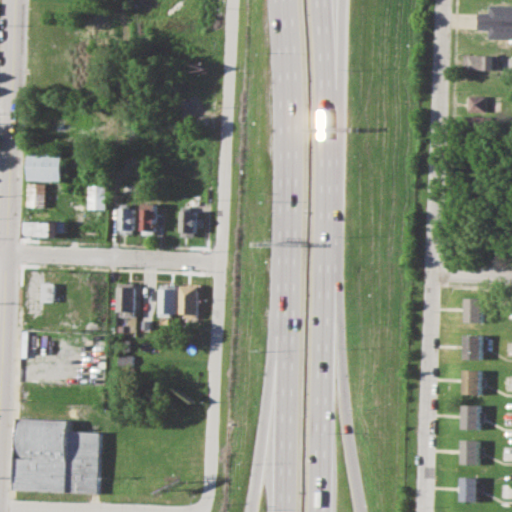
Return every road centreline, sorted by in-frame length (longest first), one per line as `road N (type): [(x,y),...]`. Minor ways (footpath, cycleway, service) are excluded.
road 1 (residential): [(232,0),(207,511)]
road 2 (residential): [(425,511),(446,0)]
road 3 (tertiary): [(18,0),(0,422)]
road 4 (motorway): [(284,0),(291,123),(283,397)]
road 5 (motorway): [(321,336),(328,39)]
road 6 (residential): [(0,250),(220,261)]
road 7 (motorway): [(362,511),(344,382),(321,336)]
road 8 (motorway): [(317,511),(321,336)]
